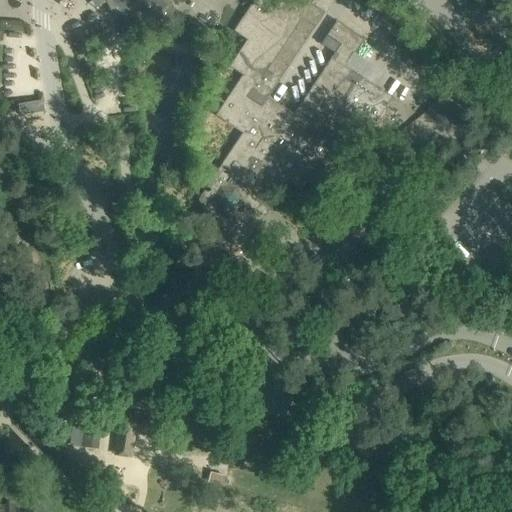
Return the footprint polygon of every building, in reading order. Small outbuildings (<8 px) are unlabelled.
[(103,0),(113,18),(166,20),(172,25),(178,18),(168,0),(103,0)] [(224,250),(226,246),(266,187),(267,188),(279,196),(280,197),(288,184),(301,192),(310,179),(324,188),(360,134),(366,138),(389,104),(342,73),(365,40),(337,21),(327,36),(340,45),(294,115),(268,97),(314,30),(325,13),(312,4),(314,0),(254,0),(234,30),(248,39),(230,66),(242,74),(215,115),(243,133),(198,200),(224,250)] [(54,398),(65,409),(75,399),(65,388),(54,398)] [(119,414),(113,456),(132,459),(136,435),(151,437),(153,419),(119,414)] [(100,431),(84,429),(82,447),(98,449),(100,431)] [(202,471),(200,480),(224,486),(226,477),(202,471)] [(46,511),(34,501),(23,511),(20,511),(7,500),(0,507),(0,511),(46,511)]
